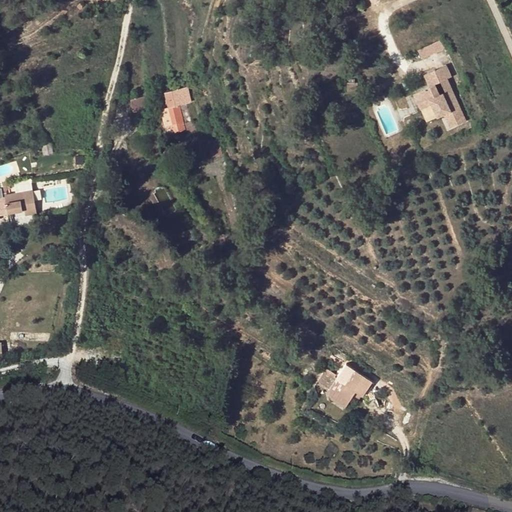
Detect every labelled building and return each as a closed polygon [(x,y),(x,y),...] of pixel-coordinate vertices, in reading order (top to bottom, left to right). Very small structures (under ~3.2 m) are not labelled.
[(451,76),(445,65),(434,70),(440,81),(445,92),(442,93),(444,98),(453,94),(446,78),(451,76)] [(413,93),(421,109),(432,104),(437,116),(444,113),(451,127),(465,120),(453,94),(444,98),(442,93),(439,94),(434,84),(440,81),(434,70),(424,74),(429,86),(413,93)] [(359,83),(351,81),(348,90),(357,91),(359,83)] [(185,130),(179,105),(191,102),(187,86),(165,91),(168,107),(169,107),(175,133),(185,130)] [(148,109),(146,96),(130,99),(133,112),(148,109)] [(160,109),(164,126),(173,124),(169,107),(168,107),(160,109)] [(187,134),(196,131),(193,121),(185,124),(187,134)] [(219,139),(209,142),(212,157),(222,155),(219,139)] [(42,144),(44,154),(52,152),(50,142),(42,144)] [(34,181),(17,183),(18,190),(34,189),(34,181)] [(33,190),(5,195),(6,197),(6,198),(8,213),(24,210),(25,215),(37,213),(33,190)] [(6,198),(6,197),(0,198),(0,214),(8,213),(6,198)] [(318,380),(330,388),(337,377),(335,376),(336,374),(326,367),(318,380)] [(367,388),(372,381),(354,368),(349,376),(345,383),(337,377),(330,388),(329,389),(331,398),(346,407),(351,398),(356,391),(362,394),(367,398),(368,401),(376,398),(373,392),(367,388)] [(362,394),(356,391),(351,398),(357,402),(362,394)]
